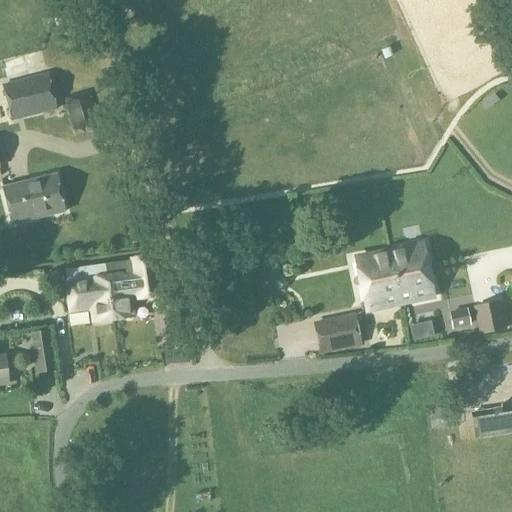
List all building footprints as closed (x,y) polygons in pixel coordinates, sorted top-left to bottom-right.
[(12,72),(34,66),(30,50),(8,56),(12,72)] [(42,77),(0,87),(0,97),(7,124),(51,113),(42,77)] [(86,95),(60,102),(69,135),(95,129),(86,95)] [(499,102),(494,95),(481,105),(486,111),(499,102)] [(57,177),(4,189),(13,226),(65,213),(57,177)] [(424,246),(389,254),(400,305),(434,298),(424,246)] [(400,305),(389,254),(356,260),(367,312),(400,305)] [(104,267),(113,322),(132,319),(129,297),(137,296),(137,301),(160,298),(154,258),(132,261),(132,263),(104,267)] [(260,270),(263,288),(274,287),(280,278),(278,266),(260,270)] [(113,322),(104,267),(65,272),(67,284),(66,284),(70,314),(86,312),(85,309),(91,308),(94,325),(113,322)] [(475,308),(480,335),(506,329),(501,303),(475,308)] [(453,328),(470,325),(467,311),(450,315),(453,328)] [(418,333),(440,331),(438,316),(417,319),(418,333)] [(355,317),(316,325),(321,353),(361,345),(355,317)] [(30,335),(37,375),(58,372),(52,332),(30,335)] [(185,334),(167,337),(169,349),(187,347),(185,334)] [(0,385),(9,385),(6,358),(0,359),(0,385)] [(432,409),(434,422),(455,419),(453,406),(432,409)] [(511,435),(511,408),(472,414),(476,441),(511,435)]
